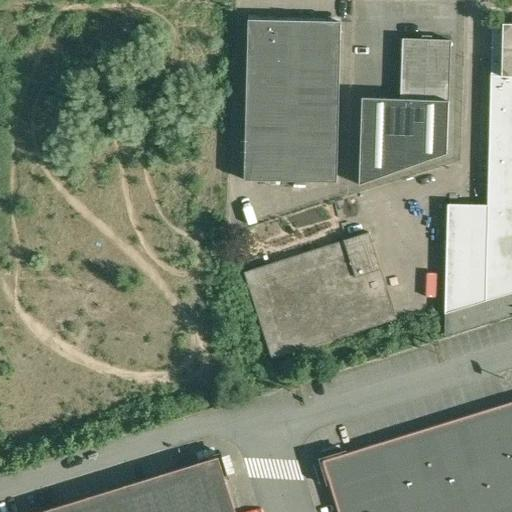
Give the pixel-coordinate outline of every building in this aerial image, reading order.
[(337,182),(341,22),(249,20),(245,180),(337,182)] [(492,71),(492,75),(511,75),(511,22),(493,22),(492,52),(505,52),(505,71),(492,71)] [(362,98),(360,185),(447,153),(451,41),(403,39),(401,100),(362,98)] [(492,52),(492,71),(505,71),(505,52),(492,52)] [(445,313),(474,305),(511,292),(511,75),(492,75),(489,203),(448,202),(445,313)] [(272,359),(397,319),(369,231),(244,271),(272,359)] [(511,511),(511,401),(457,418),(324,459),(340,511),(511,511)] [(235,511),(218,456),(38,511),(235,511)]
